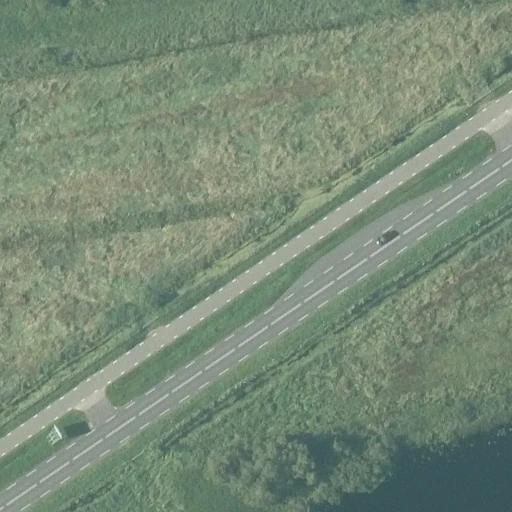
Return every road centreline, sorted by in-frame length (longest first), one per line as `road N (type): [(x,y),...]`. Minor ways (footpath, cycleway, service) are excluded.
road 1 (unclassified): [(78,393),(488,115)]
road 2 (primary): [(114,432),(511,160)]
road 3 (primary): [(0,510),(114,432)]
